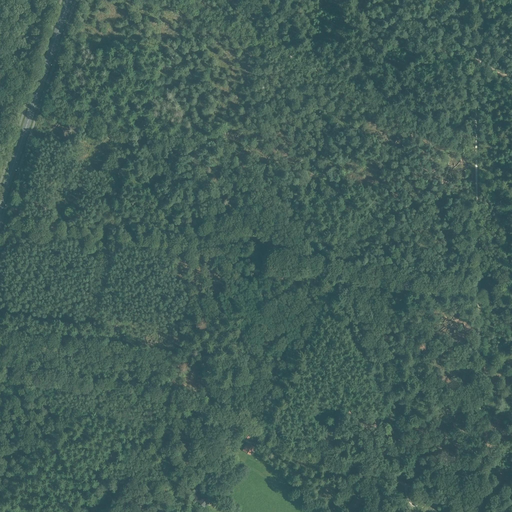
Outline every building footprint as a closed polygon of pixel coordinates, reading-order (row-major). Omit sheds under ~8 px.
[(251,436),(246,434),(245,433),(242,438),(243,439),(248,441),(251,436)] [(247,446),(245,452),(249,454),(251,448),(255,450),(256,447),(247,442),(245,445),(247,446)] [(199,495),(195,498),(198,502),(199,501),(204,506),(211,499),(206,494),(202,498),(199,495)] [(355,497),(351,504),(356,508),(361,500),(355,497)] [(418,498),(416,503),(421,505),(420,507),(426,509),(427,505),(429,506),(430,503),(418,498)]
